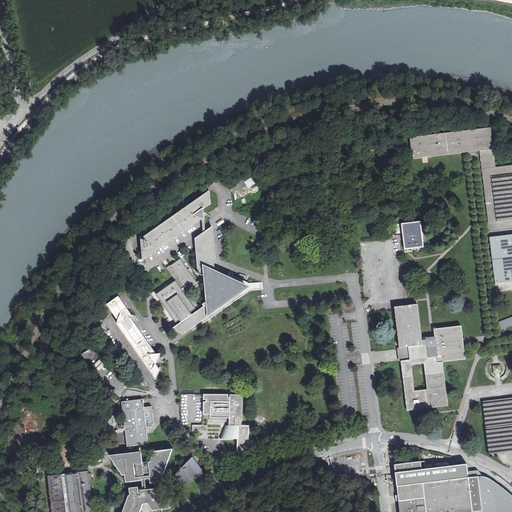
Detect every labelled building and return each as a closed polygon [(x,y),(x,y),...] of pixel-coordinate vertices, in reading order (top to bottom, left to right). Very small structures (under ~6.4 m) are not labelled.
[(491,127),(410,137),(413,158),(469,151),(469,153),(476,152),(476,150),(480,150),(489,222),(511,219),(511,164),(496,166),(491,127)] [(252,173),(243,178),(247,185),(249,188),(255,184),(253,181),(255,179),(252,173)] [(202,218),(204,219),(203,208),(210,203),(209,193),(144,239),(142,239),(141,239),(142,254),(143,258),(156,248),(200,218),(202,218)] [(420,222),(402,224),(405,249),(423,247),(420,222)] [(205,232),(203,233),(195,239),(198,270),(197,272),(206,276),(207,279),(207,282),(209,299),(211,313),(245,289),(244,288),(244,287),(244,285),(245,285),(215,271),(211,228),(205,232)] [(511,234),(490,238),(497,292),(511,290),(511,234)] [(180,259),(170,266),(187,290),(197,283),(180,259)] [(187,290),(170,266),(167,269),(176,281),(196,308),(198,306),(189,292),(203,282),(207,282),(207,279),(202,279),(197,283),(187,290)] [(176,281),(156,295),(176,323),(179,320),(196,308),(176,281)] [(120,297),(109,305),(119,319),(117,323),(156,377),(160,369),(156,364),(156,363),(160,354),(155,354),(131,318),(133,316),(120,297)] [(211,313),(209,299),(198,306),(196,308),(179,320),(181,323),(173,329),(182,333),(211,313)] [(415,410),(417,410),(417,412),(428,412),(428,408),(448,406),(443,361),(465,359),(463,345),(463,338),(461,325),(434,329),(436,339),(433,339),(431,339),(422,340),(418,304),(406,306),(395,307),(401,355),(402,361),(408,411),(415,410)] [(511,317),(500,322),(502,328),(511,324),(511,317)] [(91,349),(84,354),(87,359),(95,354),(91,349)] [(505,360),(499,358),(499,361),(502,362),(506,366),(506,371),(504,374),(504,376),(501,378),(503,381),(507,377),(510,371),(509,365),(505,360)] [(493,362),(492,359),(487,362),(485,368),(486,375),(490,380),(496,382),(496,379),(493,376),(490,373),(489,368),(490,364),(493,362)] [(94,365),(102,374),(108,368),(100,360),(94,365)] [(501,366),(493,367),(494,374),(502,373),(501,366)] [(244,394),(231,394),(231,414),(236,414),(236,425),(227,425),(222,437),(238,437),(238,452),(241,452),(240,455),(246,455),(246,452),(249,452),(249,450),(249,425),(246,425),(246,423),(243,423),(243,420),(244,420),(244,394)] [(511,397),(482,401),(489,456),(511,453),(511,397)] [(136,445),(137,453),(141,453),(140,444),(148,443),(146,424),(154,423),(152,405),(144,406),(143,399),(122,401),(127,446),(136,445)] [(18,424),(12,429),(20,439),(27,434),(18,424)] [(138,511),(139,511),(141,511),(140,507),(142,507),(142,503),(146,502),(150,502),(151,506),(153,506),(153,510),(156,510),(155,511),(156,511),(162,511),(162,509),(168,508),(168,504),(166,504),(166,500),(164,501),(163,497),(161,497),(160,489),(153,490),(152,486),(147,487),(145,475),(151,474),(152,482),(163,480),(162,473),(163,473),(163,471),(163,469),(164,469),(164,465),(165,465),(164,461),(167,461),(166,457),(169,457),(169,453),(171,453),(171,449),(155,451),(156,454),(154,454),(154,458),(152,458),(153,463),(142,464),(141,453),(137,453),(113,456),(113,460),(116,460),(116,464),(119,463),(119,467),(121,467),(122,471),(124,471),(124,474),(126,474),(127,481),(142,479),(143,487),(131,489),(132,496),(129,497),(129,500),(127,501),(128,504),(126,505),(126,508),(124,509),(124,511),(138,511)] [(195,457),(185,467),(181,467),(182,469),(182,470),(176,476),(183,487),(208,474),(195,457)] [(511,511),(511,493),(504,487),(497,482),(491,478),(483,475),(479,469),(468,470),(467,463),(422,468),(421,460),(395,463),(399,494),(396,494),(397,500),(400,500),(401,511),(511,511)] [(93,511),(88,471),(48,476),(52,511),(93,511)]
